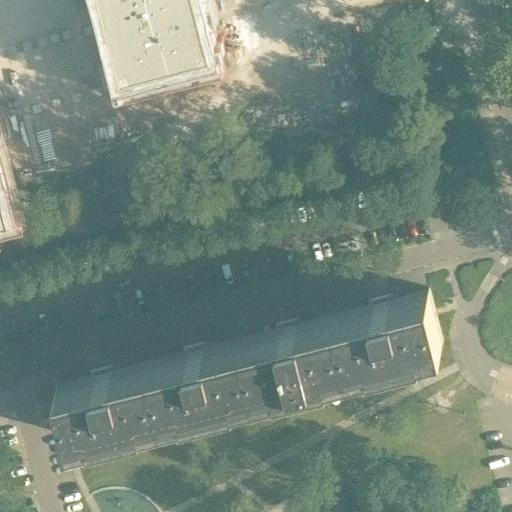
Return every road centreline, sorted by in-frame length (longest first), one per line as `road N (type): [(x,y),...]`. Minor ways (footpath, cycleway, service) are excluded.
road 1 (unclassified): [(22,400),(11,362),(511,236)]
road 2 (unknown): [(0,310),(398,201),(420,221),(453,231),(460,249)]
road 3 (unclassified): [(511,154),(473,0)]
